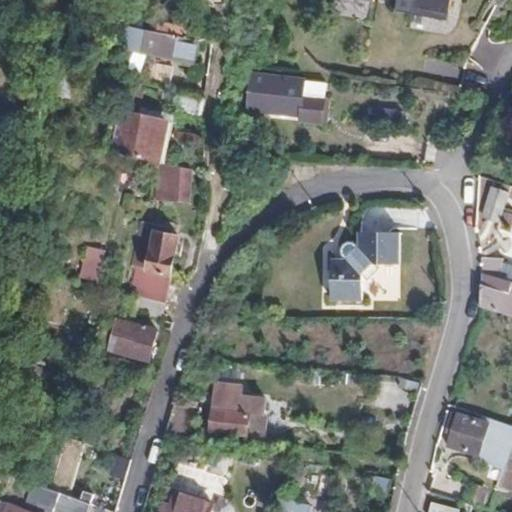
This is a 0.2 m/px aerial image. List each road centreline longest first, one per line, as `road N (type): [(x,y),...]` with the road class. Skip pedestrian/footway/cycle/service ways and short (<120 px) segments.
road 1 (residential): [(126,511),(187,302),(219,256),(287,202),(319,189),(409,179),(444,194)]
road 2 (residential): [(406,511),(456,326),(461,279),(444,194)]
